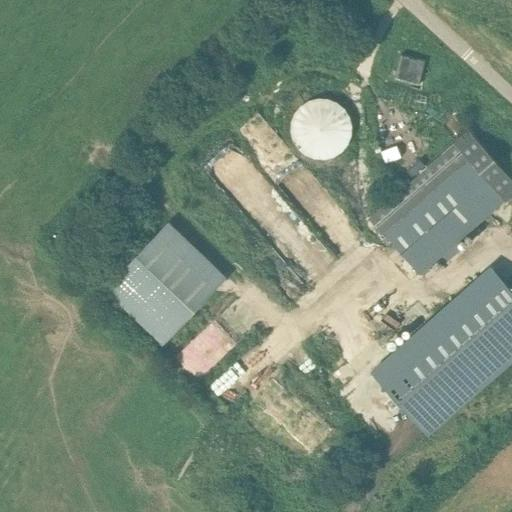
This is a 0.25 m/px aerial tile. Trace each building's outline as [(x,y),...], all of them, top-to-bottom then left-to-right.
[(431,71),(427,68),(423,67),(425,60),(401,53),(393,79),(415,86),(414,89),(420,90),(425,74),(429,75),(431,71)] [(353,132),(353,127),(353,122),(351,117),(349,112),(345,107),(341,103),(335,100),(329,98),(323,97),(317,97),(312,98),(307,100),(303,103),(299,107),(296,111),(293,116),(291,122),(291,129),(291,135),(293,141),(296,146),(300,150),(304,154),(308,156),(313,158),(318,159),(324,159),(330,158),(336,156),(342,152),(346,148),(349,143),(352,138),(353,132)] [(455,144),(371,218),(421,274),(505,200),(505,201),(511,194),(511,178),(470,130),(454,143),(455,144)] [(425,165),(420,160),(408,171),(412,176),(425,165)] [(227,277),(167,221),(105,286),(164,343),(227,277)] [(511,289),(493,268),(373,374),(426,434),(511,358),(511,289)]
